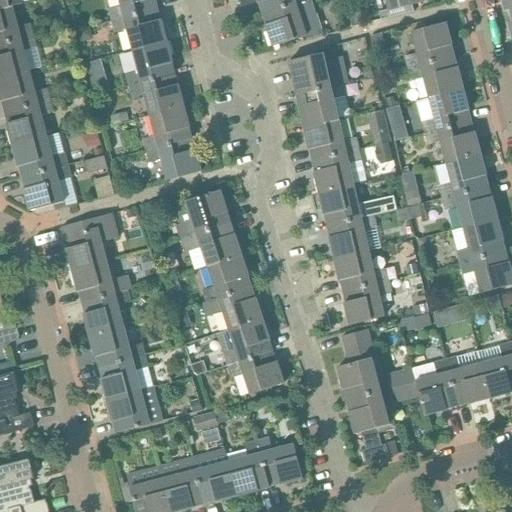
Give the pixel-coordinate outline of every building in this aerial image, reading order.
[(0,0),(0,9),(22,4),(21,0),(0,0)] [(118,0),(120,6),(108,9),(111,21),(157,9),(154,0),(118,0)] [(259,3),(262,14),(304,0),(256,0),(258,3),(259,3)] [(304,0),(262,14),(266,25),(265,25),(272,47),(306,36),(307,39),(324,34),(312,0),(304,0)] [(385,0),(388,9),(378,12),(380,20),(414,11),(412,5),(423,2),(422,0),(385,0)] [(504,11),(509,10),(511,8),(511,0),(500,0),(504,11)] [(22,4),(0,9),(0,44),(33,36),(30,24),(18,27),(12,7),(22,4)] [(157,9),(111,21),(114,33),(126,30),(132,50),(166,41),(161,20),(160,20),(157,9)] [(407,68),(453,56),(450,46),(451,45),(445,23),(411,32),(417,53),(404,57),(407,68)] [(381,34),(373,36),(375,47),(384,45),(381,34)] [(0,79),(29,71),(24,51),(36,47),(33,36),(0,44),(0,79)] [(172,63),(166,41),(132,50),(137,71),(125,74),(128,86),(174,74),(171,63),(172,63)] [(297,95),(343,84),(347,84),(341,57),(325,61),(323,54),(289,62),(294,84),(295,84),(297,95)] [(423,77),(428,98),(463,89),(457,68),(456,68),(453,56),(407,68),(411,80),(423,77)] [(365,78),(373,76),(371,67),(363,68),(365,78)] [(5,113),(50,101),(47,89),(35,92),(29,71),(0,79),(0,97),(1,102),(2,102),(5,113)] [(174,74),(128,86),(132,98),(144,95),(149,115),(184,106),(178,85),(177,85),(174,74)] [(107,81),(92,85),(95,95),(110,91),(107,81)] [(346,96),(343,84),(297,95),(300,106),(299,106),(304,128),(338,120),(350,117),(346,96)] [(416,101),(425,134),(470,122),(467,111),(468,110),(463,89),(428,98),(416,101)] [(12,145),(47,136),(41,116),(53,112),(50,101),(5,113),(8,124),(7,124),(12,145)] [(399,103),(386,107),(395,138),(408,135),(399,103)] [(190,128),(184,106),(149,115),(155,136),(143,139),(146,151),(191,139),(188,128),(190,128)] [(381,108),(367,112),(375,143),(390,140),(381,108)] [(127,113),(111,117),(113,125),(129,121),(127,113)] [(310,149),(312,160),(358,150),(356,138),(343,141),(338,120),(304,128),(309,150),(310,149)] [(473,133),(470,122),(425,134),(428,145),(440,142),(446,163),(480,154),(474,132),(473,133)] [(19,167),(22,178),(67,166),(64,154),(52,157),(47,136),(12,145),(18,167),(19,167)] [(191,139),(146,151),(149,163),(161,160),(167,181),(201,172),(195,150),(194,150),(191,139)] [(387,144),(377,146),(381,163),(391,161),(387,144)] [(366,183),(358,150),(312,160),(315,172),(314,172),(319,194),(353,186),(366,183)] [(486,175),(480,154),(446,163),(451,184),(439,187),(442,199),(487,186),(485,176),(486,175)] [(104,156),(85,161),(88,173),(107,168),(104,156)] [(67,166),(22,178),(25,189),(24,189),(30,211),(54,205),(55,211),(65,208),(64,202),(58,181),(70,178),(67,166)] [(402,174),(400,178),(404,194),(416,192),(411,172),(409,172),(402,174)] [(327,226),(373,215),(397,210),(393,196),(358,204),(353,186),(319,194),(324,215),(325,215),(327,226)] [(490,198),(487,186),(442,199),(445,210),(457,207),(463,228),(497,219),(491,197),(490,198)] [(176,226),(181,240),(230,224),(226,213),(227,213),(220,191),(186,202),(173,207),(179,224),(176,226)] [(417,192),(406,195),(408,206),(420,203),(417,192)] [(149,205),(141,207),(144,217),(152,214),(149,205)] [(420,206),(407,208),(410,220),(422,217),(420,206)] [(410,220),(407,208),(396,211),(399,223),(410,220)] [(132,210),(125,212),(127,219),(134,217),(132,210)] [(72,271),(106,262),(101,243),(118,238),(112,214),(62,227),(64,237),(63,237),(72,271)] [(373,215),(327,226),(330,237),(329,238),(334,259),(368,251),(381,248),(376,227),(373,215)] [(463,228),(451,231),(457,252),(456,252),(459,264),(505,252),(502,241),(503,240),(497,219),(463,228)] [(185,238),(181,240),(185,253),(189,252),(195,271),(208,266),(241,255),(234,234),(233,235),(230,224),(185,238)] [(340,280),(342,291),(388,281),(386,269),(373,272),(368,251),(334,259),(339,281),(340,280)] [(508,263),(505,252),(459,264),(462,275),(474,272),(480,294),(511,285),(511,274),(509,262),(508,263)] [(248,276),(241,255),(208,266),(214,287),(202,291),(206,302),(251,287),(247,277),(248,276)] [(106,262),(72,271),(78,292),(79,292),(82,303),(127,291),(131,290),(127,276),(111,280),(106,262)] [(417,264),(406,267),(408,276),(419,274),(417,264)] [(177,277),(165,280),(170,295),(182,292),(177,277)] [(391,293),(388,281),(342,291),(345,303),(344,303),(349,325),(384,317),(379,296),(391,293)] [(206,302),(201,304),(206,317),(222,311),(229,330),(262,319),(255,298),(254,298),(251,287),(206,302)] [(0,289),(0,344),(19,340),(15,325),(4,328),(0,313),(0,305),(4,305),(0,289)] [(84,314),(89,336),(124,326),(118,306),(130,303),(127,291),(82,303),(85,314),(84,314)] [(497,295),(487,298),(491,313),(501,310),(497,295)] [(426,304),(413,307),(414,310),(415,316),(416,316),(428,313),(426,304)] [(180,315),(175,316),(179,329),(191,325),(186,309),(179,311),(180,315)] [(428,315),(415,318),(418,330),(431,326),(428,315)] [(229,330),(217,334),(227,366),(272,351),(268,341),(269,340),(262,319),(229,330)] [(96,357),(99,368),(144,356),(141,344),(129,347),(124,326),(89,336),(95,357),(96,357)] [(344,401),(347,401),(415,383),(412,371),(404,373),(404,371),(377,378),(372,360),(375,359),(367,330),(342,337),(349,364),(337,368),(343,389),(341,389),(344,401)] [(477,352),(481,364),(490,398),(511,393),(511,392),(511,391),(511,351),(510,343),(477,352)] [(272,351),(227,366),(231,378),(243,374),(250,395),(284,384),(276,362),(275,362),(272,351)] [(490,398),(481,364),(477,352),(445,360),(457,406),(468,403),(468,404),(490,398)] [(144,356),(99,368),(102,379),(101,379),(106,401),(153,388),(144,356)] [(412,369),(412,371),(415,383),(418,394),(424,416),(446,410),(446,409),(457,406),(445,360),(412,369)] [(204,361),(192,365),(194,373),(197,376),(207,373),(204,361)] [(0,435),(34,427),(30,412),(19,416),(13,393),(19,392),(13,372),(0,375),(0,435)] [(387,416),(383,404),(418,394),(415,383),(347,401),(350,412),(349,412),(355,434),(361,433),(365,450),(361,451),(364,464),(389,458),(385,445),(382,446),(378,433),(395,428),(391,415),(387,416)] [(162,421),(153,388),(106,401),(115,434),(162,421)] [(199,399),(190,402),(194,413),(202,411),(199,399)] [(290,399),(280,402),(282,410),(292,407),(291,404),(290,401),(290,399)] [(219,413),(214,414),(217,424),(218,424),(230,420),(227,410),(219,413)] [(214,414),(193,420),(196,431),(217,425),(217,424),(214,414)] [(160,428),(151,431),(154,442),(163,439),(160,428)] [(269,438),(257,441),(269,487),(280,484),(280,485),(302,479),(293,445),(272,450),(269,438)] [(258,490),(269,487),(257,441),(245,444),(248,457),(228,462),(237,496),(258,491),(258,490)] [(237,496),(228,462),(224,450),(192,458),(204,504),(215,501),(215,502),(237,496)] [(204,504),(192,458),(160,467),(163,479),(171,511),(177,511),(193,508),(193,507),(204,504)] [(0,511),(48,511),(45,500),(33,503),(27,481),(33,479),(28,460),(0,467),(0,511)] [(171,511),(163,479),(160,467),(130,475),(132,482),(137,501),(140,511),(171,511)] [(125,504),(137,501),(132,482),(124,484),(122,478),(119,479),(125,504)] [(511,492),(502,495),(505,508),(511,506),(511,492)]
